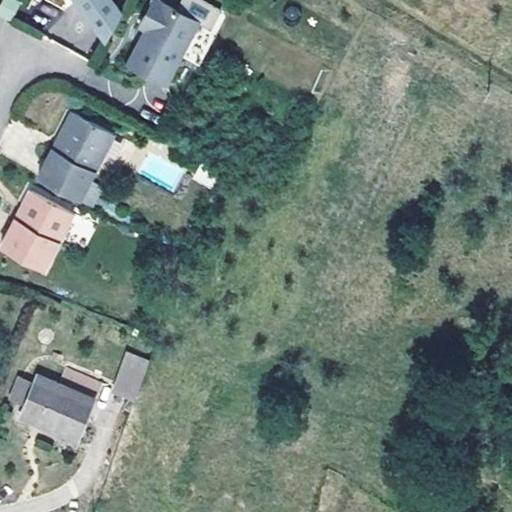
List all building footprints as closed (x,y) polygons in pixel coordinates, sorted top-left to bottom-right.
[(16,0),(0,0),(0,1),(0,11),(9,17),(18,1),(16,0)] [(89,0),(111,31),(127,4),(123,0),(89,0)] [(150,18),(145,27),(128,55),(164,76),(197,20),(176,8),(163,0),(151,0),(144,14),(150,18)] [(181,0),(176,8),(197,20),(208,2),(205,0),(181,0)] [(150,18),(144,14),(138,22),(145,27),(150,18)] [(58,147),(54,144),(38,172),(94,202),(104,183),(90,176),(114,131),(75,110),(71,111),(60,130),(63,137),(58,147)] [(20,216),(16,214),(1,241),(43,264),(74,208),(31,186),(23,201),(25,208),(20,216)] [(149,360),(127,351),(113,388),(131,396),(136,398),(149,360)] [(100,383),(65,369),(59,385),(93,399),(100,383)] [(35,382),(22,375),(12,399),(26,405),(35,382)] [(38,375),(35,382),(26,405),(21,414),(77,438),(93,399),(59,385),(38,375)] [(136,398),(131,396),(123,408),(131,410),(136,398)]
